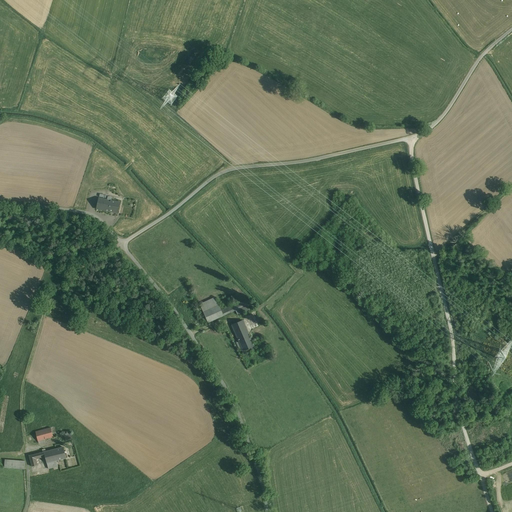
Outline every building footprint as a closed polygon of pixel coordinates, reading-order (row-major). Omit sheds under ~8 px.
[(105,211),(107,200),(99,198),(97,209),(105,211)] [(111,201),(107,200),(105,211),(118,213),(120,203),(111,201)] [(215,298),(200,305),(208,322),(223,315),(223,316),(228,314),(236,310),(242,308),(248,305),(245,298),(220,309),(215,298)] [(248,305),(242,308),(236,310),(238,315),(250,310),(248,305)] [(243,320),(232,325),(239,342),(242,348),(243,351),(254,347),(243,320)] [(55,426),(36,432),(38,441),(44,439),(57,436),(55,426)] [(64,447),(54,449),(57,461),(66,458),(66,457),(64,447)] [(54,449),(46,451),(45,449),(42,450),(43,452),(29,455),(32,466),(38,465),(36,459),(45,457),(48,469),(58,466),(57,461),(54,449)] [(5,459),(4,467),(24,469),(25,461),(5,459)]
